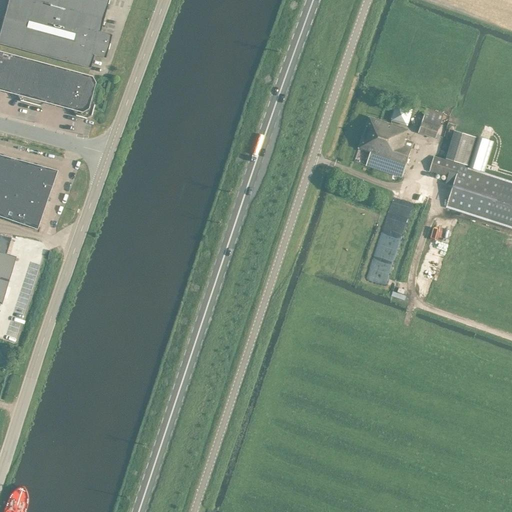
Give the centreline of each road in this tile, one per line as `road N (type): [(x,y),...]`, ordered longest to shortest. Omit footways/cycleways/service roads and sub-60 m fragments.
road 1 (unclassified): [(193,511),(368,0)]
road 2 (primary): [(139,511),(313,0)]
road 3 (tertiary): [(0,471),(106,155)]
road 4 (track): [(511,338),(413,301),(415,251),(440,186),(414,177),(397,187)]
road 5 (tertiary): [(106,155),(162,0)]
